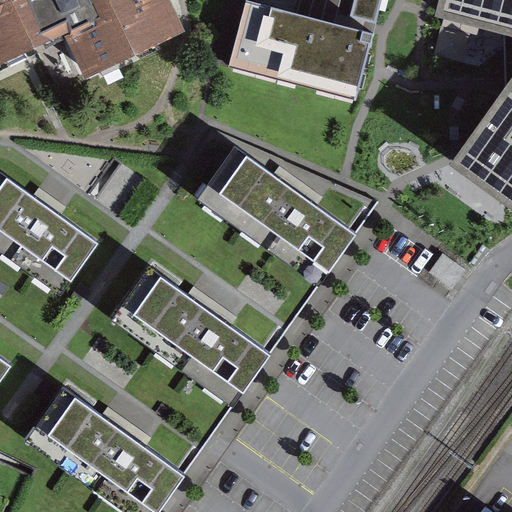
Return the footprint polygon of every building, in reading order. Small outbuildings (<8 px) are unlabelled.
[(0,0),(0,57),(68,27),(87,69),(177,29),(163,0),(0,0)] [(380,0),(354,0),(350,15),(375,22),(380,0)] [(511,0),(440,0),(437,15),(511,34),(511,79),(459,161),(511,199),(511,0)] [(370,31),(249,1),(233,65),(354,96),(370,31)] [(205,194),(321,276),(352,234),(295,193),(235,151),(205,194)] [(0,243),(61,287),(93,242),(45,208),(0,176),(0,243)] [(117,319),(233,400),(264,355),(214,320),(149,274),(117,319)] [(32,439),(136,511),(152,511),(179,473),(125,435),(65,393),(32,439)]
